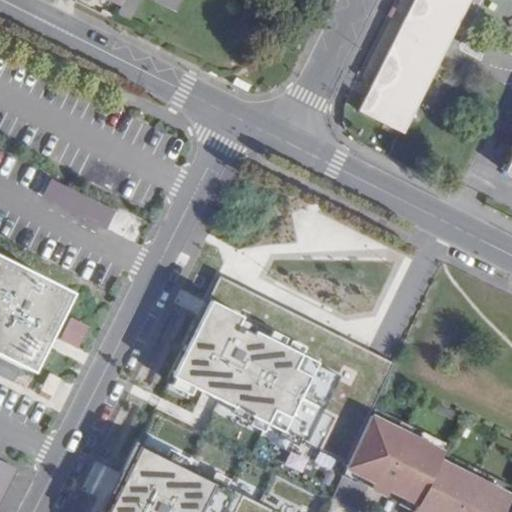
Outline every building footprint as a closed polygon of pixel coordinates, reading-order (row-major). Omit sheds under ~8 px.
[(121,0),(119,6),(132,12),(137,0),(155,0),(174,10),(178,0),(121,0)] [(511,0),(412,0),(358,108),(403,130),(412,113),(425,87),(443,53),(469,0),(511,0),(511,154),(505,169),(511,172),(511,0)] [(52,179),(44,199),(109,225),(117,206),(52,179)] [(331,247),(333,244),(307,231),(286,275),(312,288),(314,285),(338,297),(336,301),(363,314),(384,269),(358,256),(357,259),(331,247)] [(55,289),(0,261),(0,376),(9,381),(55,289)] [(210,402),(323,448),(337,413),(330,410),(348,366),(247,325),(253,310),(212,294),(171,391),(208,406),(210,402)] [(59,338),(76,347),(86,326),(69,318),(59,338)] [(49,369),(58,374),(67,357),(57,352),(49,369)] [(53,371),(41,387),(54,396),(66,381),(53,371)] [(370,415),(345,468),(373,482),(370,488),(385,495),(388,489),(417,503),(439,460),(443,452),(370,415)] [(510,496),(439,460),(417,503),(413,511),(502,511),(504,509),(510,496)] [(0,492),(2,494),(15,469),(0,461),(0,492)]
